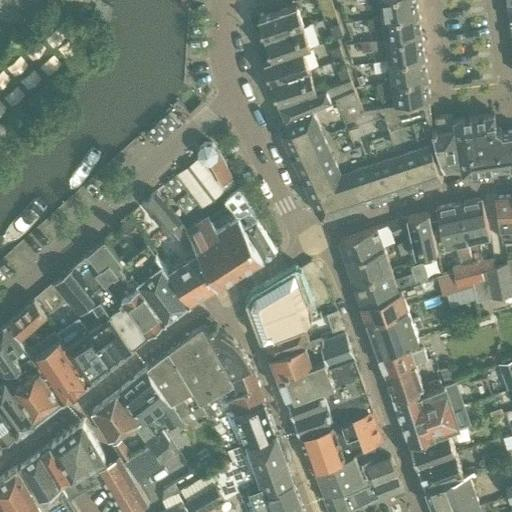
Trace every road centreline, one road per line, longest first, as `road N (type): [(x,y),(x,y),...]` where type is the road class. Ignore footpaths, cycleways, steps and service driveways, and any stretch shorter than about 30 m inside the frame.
road 1 (residential): [(229,97),(207,128),(0,302)]
road 2 (residential): [(423,511),(325,229)]
road 3 (residential): [(222,295),(0,457)]
road 4 (residential): [(495,0),(507,87),(442,96),(429,0)]
road 5 (residential): [(222,295),(242,321),(318,511)]
road 6 (residential): [(325,229),(415,197),(511,182)]
road 7 (residential): [(301,242),(229,97)]
